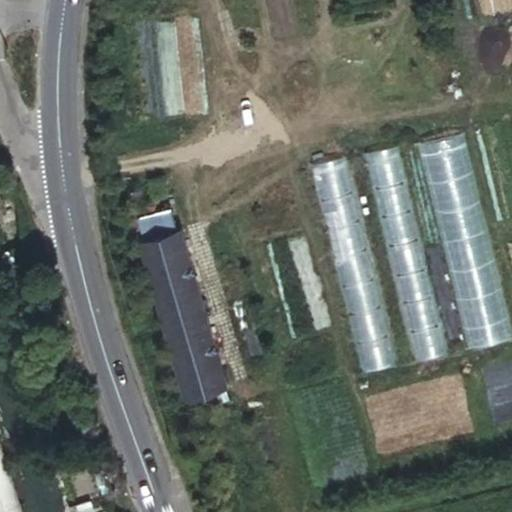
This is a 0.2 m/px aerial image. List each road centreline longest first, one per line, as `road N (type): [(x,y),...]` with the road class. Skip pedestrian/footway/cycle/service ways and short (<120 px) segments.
road 1 (secondary): [(63,187),(83,278),(162,511)]
road 2 (secondary): [(63,11),(63,187)]
road 3 (residential): [(63,187),(21,132),(0,70)]
